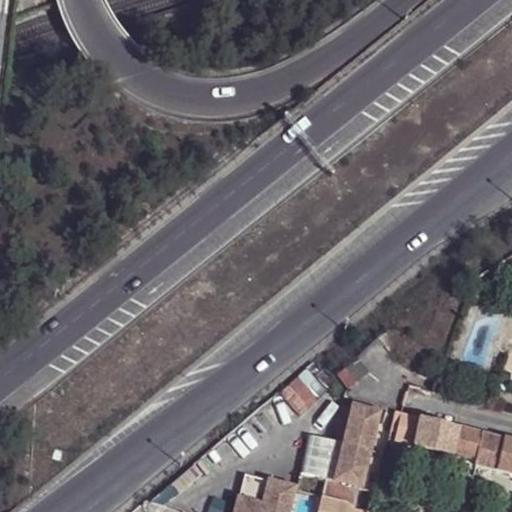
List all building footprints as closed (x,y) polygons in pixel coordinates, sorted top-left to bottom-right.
[(337,484),(363,490),(382,416),(356,409),(337,484)] [(396,414),(389,441),(395,442),(402,415),(396,414)] [(483,435),(402,415),(395,442),(415,447),(414,448),(454,458),(454,457),(459,458),(458,464),(463,466),(474,469),(483,435)] [(511,442),(483,435),(474,469),(511,477),(511,442)] [(468,499),(473,479),(461,476),(456,496),(468,499)] [(288,511),(295,490),(270,482),(263,506),(238,501),(234,511),(288,511)] [(362,511),(320,502),(317,511),(362,511)]
